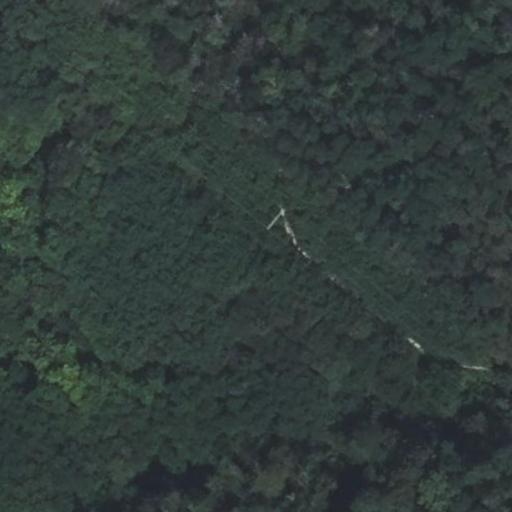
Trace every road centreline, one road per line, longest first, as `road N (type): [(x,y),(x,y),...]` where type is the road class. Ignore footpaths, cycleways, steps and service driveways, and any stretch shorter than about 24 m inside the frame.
road 1 (track): [(282,0),(288,225),(309,258),(429,352),(511,380)]
road 2 (track): [(429,352),(406,370),(327,377),(232,368),(143,375),(111,360),(35,259)]
